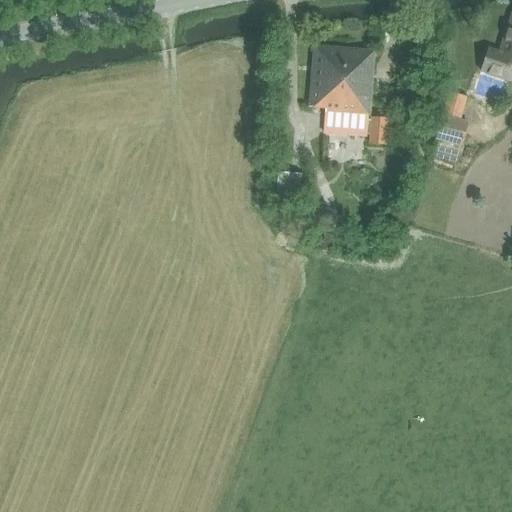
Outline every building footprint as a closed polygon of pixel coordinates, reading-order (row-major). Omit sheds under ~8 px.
[(488,41),(478,74),(481,75),(478,82),(482,87),(496,92),(502,92),(505,82),(511,84),(511,10),(501,45),(488,41)] [(368,139),(375,50),(312,46),(307,108),(311,109),(311,110),(324,111),(323,136),(368,139)] [(446,96),(434,143),(460,150),(467,124),(458,121),(463,100),(446,96)] [(363,155),(379,155),(378,143),(362,144),(363,155)] [(300,177),(275,175),(273,201),(298,203),(300,177)]
